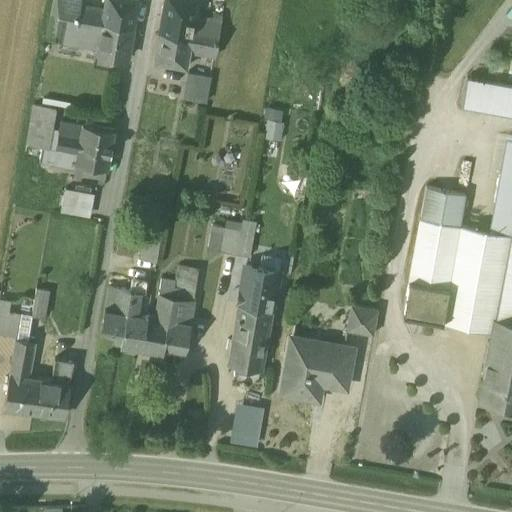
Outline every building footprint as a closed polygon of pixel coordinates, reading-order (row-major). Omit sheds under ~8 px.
[(54,0),(51,15),(65,17),(67,18),(67,17),(77,19),(134,29),(138,0),(105,0),(104,9),(80,5),(80,0),(54,0)] [(197,9),(166,4),(161,33),(192,38),(194,25),(197,9)] [(65,17),(51,15),(47,38),(61,40),(65,17)] [(134,29),(77,19),(67,17),(67,18),(66,25),(69,25),(68,29),(74,30),(74,32),(100,37),(97,52),(128,58),(134,29)] [(220,30),(194,25),(192,38),(218,43),(220,30)] [(192,38),(161,33),(156,62),(187,68),(190,52),(192,38)] [(218,43),(192,38),(190,52),(216,56),(218,43)] [(211,77),(188,72),(183,98),(207,102),(211,77)] [(511,86),(467,79),(462,107),(511,115),(511,86)] [(57,109),(34,104),(27,145),(49,149),(57,109)] [(284,122),(264,119),(261,139),(281,142),(284,122)] [(115,131),(62,121),(56,150),(78,154),(76,164),(107,170),(115,131)] [(511,142),(499,216),(511,218),(511,142)] [(93,214),(96,189),(65,186),(62,211),(93,214)] [(465,194),(426,187),(421,219),(460,226),(465,194)] [(511,235),(460,226),(421,219),(409,281),(448,289),(442,323),(490,332),(493,318),(495,318),(511,321),(511,235)] [(164,223),(148,220),(141,259),(157,262),(164,223)] [(240,232),(212,226),(208,249),(236,255),(240,232)] [(253,234),(240,232),(236,255),(249,257),(253,234)] [(246,265),(239,306),(271,311),(278,271),(246,265)] [(198,270),(179,266),(173,297),(193,301),(198,270)] [(176,281),(162,279),(160,295),(173,297),(176,281)] [(146,282),(133,280),(131,290),(121,345),(142,349),(148,316),(140,315),(146,282)] [(448,289),(409,281),(402,316),(442,323),(448,289)] [(131,290),(109,287),(100,342),(121,345),(131,290)] [(50,292),(37,289),(32,316),(45,319),(50,292)] [(155,317),(148,316),(142,349),(162,353),(173,297),(160,295),(155,317)] [(173,297),(162,353),(184,356),(188,337),(192,334),(193,328),(190,324),(194,301),(193,301),(173,297)] [(13,298),(12,310),(31,313),(33,301),(13,298)] [(32,316),(11,313),(12,302),(0,299),(0,334),(28,339),(32,316)] [(378,310),(351,305),(346,331),(373,337),(378,310)] [(271,311),(239,306),(229,364),(260,369),(271,311)] [(511,321),(495,318),(493,318),(490,332),(478,399),(511,405),(511,321)] [(352,348),(291,338),(281,393),(317,399),(320,384),(345,388),(352,348)] [(35,344),(16,341),(14,353),(32,356),(33,356),(35,344)] [(32,356),(14,353),(10,375),(29,378),(32,356)] [(52,381),(40,379),(33,413),(64,417),(74,362),(55,359),(52,381)] [(29,378),(10,375),(4,408),(33,413),(40,379),(29,378)] [(264,408),(237,404),(230,442),(258,446),(264,408)]
